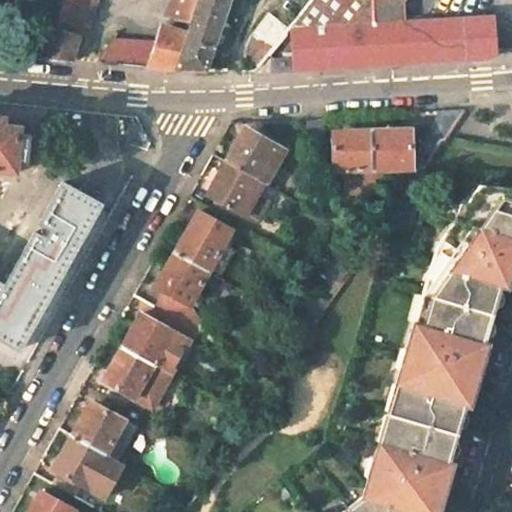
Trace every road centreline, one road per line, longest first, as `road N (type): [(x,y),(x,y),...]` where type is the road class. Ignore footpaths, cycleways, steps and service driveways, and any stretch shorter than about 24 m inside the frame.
road 1 (unclassified): [(206,102),(0,475)]
road 2 (residential): [(206,102),(511,77)]
road 3 (residential): [(0,84),(206,102)]
